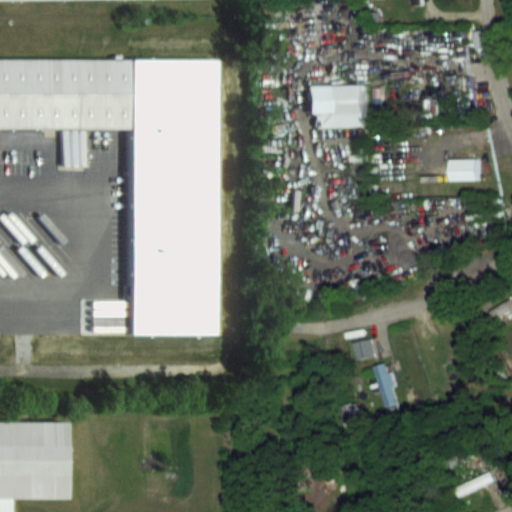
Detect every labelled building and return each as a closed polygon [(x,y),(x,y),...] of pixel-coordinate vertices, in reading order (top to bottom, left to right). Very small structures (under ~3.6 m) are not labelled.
[(0,58),(124,59),(124,128),(0,127),(0,58)] [(358,84),(360,125),(312,126),(312,112),(303,112),(302,86),(358,84)] [(476,180),(448,180),(448,160),(475,159),(476,180)] [(511,313),(511,297),(491,311),(498,322),(511,313)] [(375,354),(371,337),(352,342),(357,359),(375,354)] [(447,382),(477,368),(469,351),(439,364),(447,382)] [(370,378),(374,394),(383,392),(387,408),(398,406),(388,363),(377,366),(379,376),(370,378)] [(0,511),(0,422),(60,423),(60,498),(2,498),(2,511),(0,511)] [(458,484),(461,494),(495,481),(492,472),(458,484)] [(411,502),(411,511),(423,511),(423,502),(411,502)]
